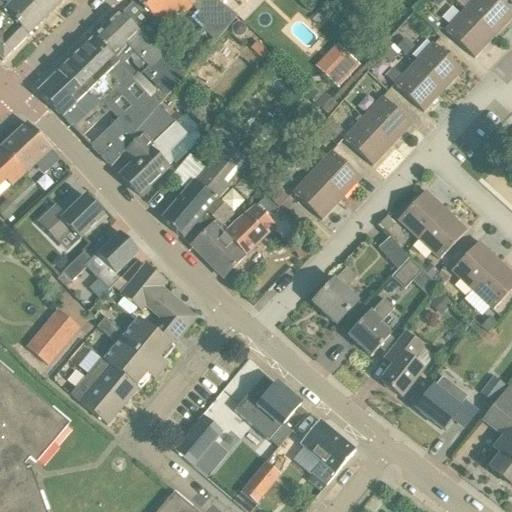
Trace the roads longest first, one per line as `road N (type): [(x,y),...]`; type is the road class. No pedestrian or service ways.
road 1 (residential): [(234,318),(11,90)]
road 2 (residential): [(221,511),(150,452),(145,432),(234,318)]
road 3 (residential): [(256,335),(429,153)]
road 4 (residential): [(388,447),(256,335)]
road 5 (residential): [(11,90),(104,0)]
